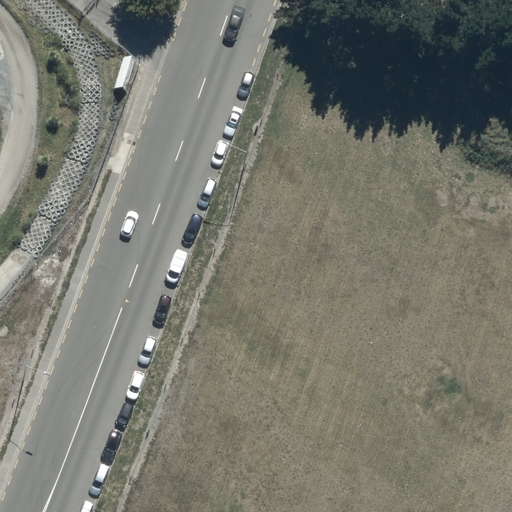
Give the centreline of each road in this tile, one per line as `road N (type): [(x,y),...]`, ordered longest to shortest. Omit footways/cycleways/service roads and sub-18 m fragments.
road 1 (unclassified): [(230,0),(43,511)]
road 2 (track): [(0,279),(49,215),(84,101),(77,54),(56,20),(31,0)]
